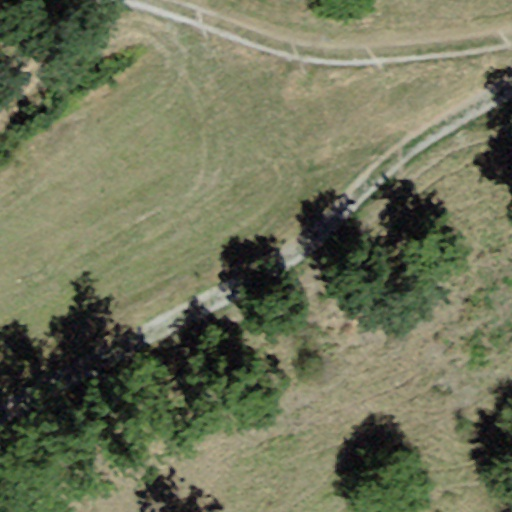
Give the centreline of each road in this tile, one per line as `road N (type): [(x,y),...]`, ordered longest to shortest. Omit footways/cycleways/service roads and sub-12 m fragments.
road 1 (track): [(511,93),(365,200),(311,258),(0,435)]
road 2 (track): [(112,0),(144,1),(317,61),(407,63),(511,43)]
